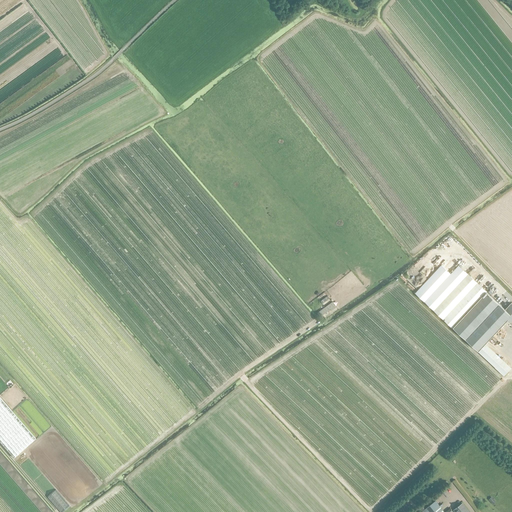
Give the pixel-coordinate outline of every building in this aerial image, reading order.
[(453,328),(478,351),(504,375),(511,367),(486,343),(508,320),(511,323),(511,304),(511,303),(505,309),(486,292),(487,291),(486,291),(488,288),(485,285),(483,287),(449,256),(415,293),(453,328)] [(336,307),(332,302),(317,313),(321,318),(323,316),(322,315),(330,309),(331,311),(336,307)] [(0,442),(13,458),(36,439),(0,397),(0,442)] [(444,511),(436,501),(422,511),(452,511),(453,511),(450,508),(445,511),(444,511)] [(469,511),(462,503),(454,509),(456,511),(469,511)]
